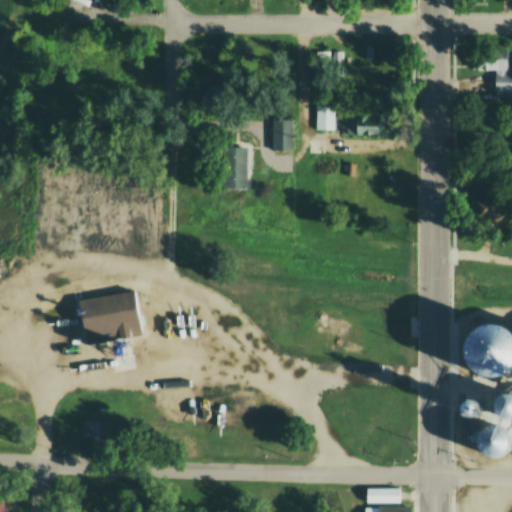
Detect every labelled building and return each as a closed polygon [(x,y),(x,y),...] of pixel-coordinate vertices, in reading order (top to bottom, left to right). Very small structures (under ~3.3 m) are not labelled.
[(474,69),(474,48),(508,49),(508,65),(511,65),(511,95),(495,95),(495,70),(474,69)] [(315,50),(343,50),(344,74),(325,74),(325,68),(315,68),(315,50)] [(315,130),(315,102),(337,102),(336,130),(315,130)] [(345,133),(346,107),(385,108),(385,134),(345,133)] [(269,118),(291,118),(291,149),(270,150),(269,118)] [(223,145),(248,144),(249,188),(225,188),(223,145)] [(470,170),(495,170),(494,184),(470,183),(470,170)] [(500,199),(470,199),(470,219),(500,219),(500,199)] [(77,299),(133,288),(142,331),(86,342),(77,299)] [(505,326),(511,332),(511,333),(511,366),(508,371),(501,376),(492,377),(483,376),(474,372),(468,365),(464,357),(463,347),(466,338),(471,330),(479,325),(488,322),(496,323),(505,326)] [(511,420),(509,421),(504,421),(498,420),(494,416),(490,411),(489,406),(489,400),(491,395),(495,390),(500,388),(506,387),(511,387),(511,420)] [(107,442),(107,422),(83,422),(83,442),(107,442)] [(505,452),(501,456),(495,458),(490,458),(484,456),(480,452),(476,448),(475,442),(475,436),(477,431),(481,427),(486,424),(492,423),(498,424),(503,426),(507,431),(509,436),(510,442),(508,447),(505,452)] [(365,502),(400,502),(400,486),(365,486),(365,502)] [(0,511),(0,499),(11,499),(11,511),(0,511)]
